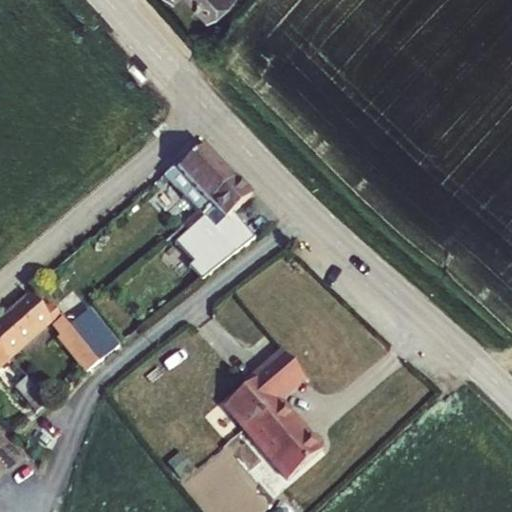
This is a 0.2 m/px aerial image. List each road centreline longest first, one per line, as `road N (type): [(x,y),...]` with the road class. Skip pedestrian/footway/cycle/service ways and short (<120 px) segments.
road 1 (residential): [(511,398),(207,111)]
road 2 (unclassified): [(0,289),(207,111)]
road 3 (residential): [(207,111),(106,0)]
